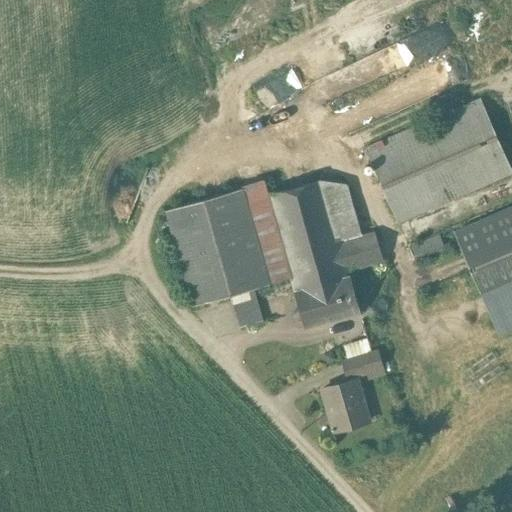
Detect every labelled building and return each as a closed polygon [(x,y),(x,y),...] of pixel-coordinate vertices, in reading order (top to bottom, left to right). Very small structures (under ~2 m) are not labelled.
[(511,170),(481,98),(365,148),(398,223),(511,173),(511,170)] [(322,180),(268,195),(291,278),(295,292),(350,276),(348,271),(383,261),(375,232),(361,236),(340,242),(332,215),(354,209),(347,185),(323,181),(322,180)] [(268,195),(264,182),(242,188),(270,284),(291,278),(268,195)] [(242,188),(166,210),(193,306),(230,295),(254,289),(270,284),(242,188)] [(511,207),(457,231),(482,290),(511,277),(511,207)] [(354,209),(332,215),(340,242),(361,236),(354,209)] [(440,235),(403,251),(409,266),(446,250),(440,235)] [(350,276),(295,292),(305,328),(360,312),(350,276)] [(511,277),(482,290),(501,335),(511,330),(511,277)] [(254,289),(230,295),(239,328),(263,321),(254,289)] [(343,346),(347,361),(370,354),(365,340),(343,346)] [(347,377),(368,372),(369,377),(383,373),(377,352),(370,354),(347,361),(343,362),(347,377)] [(356,379),(322,389),(333,427),(331,428),(332,430),(334,430),(334,431),(369,421),(356,379)]
